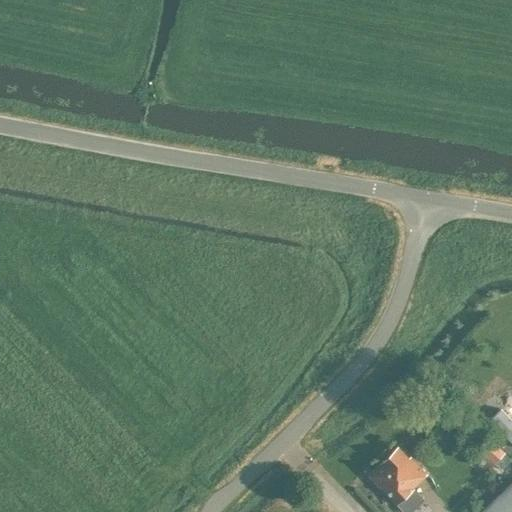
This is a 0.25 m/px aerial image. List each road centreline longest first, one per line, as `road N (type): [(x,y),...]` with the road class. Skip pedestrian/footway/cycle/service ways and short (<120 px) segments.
road 1 (unclassified): [(428,200),(0,124)]
road 2 (unclassified): [(209,511),(368,353),(428,200)]
